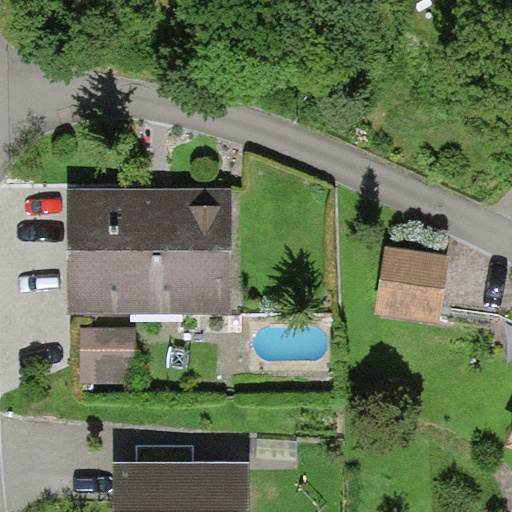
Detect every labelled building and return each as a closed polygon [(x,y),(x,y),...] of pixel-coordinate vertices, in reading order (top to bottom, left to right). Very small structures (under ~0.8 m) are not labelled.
[(67,193),(68,319),(233,318),(232,191),(161,192),(67,193)] [(386,250),(376,319),(439,329),(449,259),(386,250)] [(81,331),(81,386),(136,385),(136,331),(81,331)] [(139,448),(138,468),(161,469),(194,469),(194,449),(139,448)] [(250,511),(250,469),(194,469),(161,469),(138,468),(114,468),(114,511),(250,511)]
